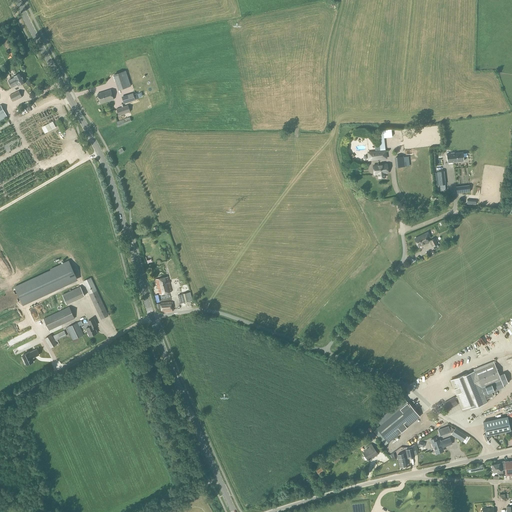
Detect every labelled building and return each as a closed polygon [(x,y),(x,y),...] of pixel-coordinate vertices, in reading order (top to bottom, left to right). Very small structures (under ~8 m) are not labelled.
[(118,89),(131,84),(126,71),(114,75),(118,89)] [(13,77),(14,78),(9,81),(12,87),(18,85),(18,86),(25,82),(20,73),(13,77)] [(101,104),(113,100),(110,90),(97,94),(101,104)] [(22,97),(19,91),(10,95),(13,102),(22,97)] [(124,103),(135,99),(133,94),(122,97),(124,103)] [(119,116),(130,112),(128,106),(117,110),(119,116)] [(118,127),(131,121),(130,117),(116,123),(118,127)] [(386,151),(372,152),(373,160),(387,158),(386,151)] [(447,154),(448,163),(464,161),(463,152),(447,154)] [(403,157),(396,157),(397,167),(404,166),(403,157)] [(378,174),(378,178),(385,177),(385,173),(388,173),(387,164),(373,166),(374,175),(378,174)] [(427,239),(430,237),(428,232),(415,239),(418,246),(424,243),(425,244),(428,242),(427,239)] [(435,238),(429,241),(432,248),(438,245),(435,238)] [(51,269),(51,271),(15,288),(21,301),(76,276),(69,261),(51,269)] [(172,280),(177,279),(173,267),(168,268),(172,280)] [(90,277),(83,281),(101,319),(108,316),(90,277)] [(155,280),(159,295),(172,292),(168,277),(155,280)] [(66,304),(85,296),(81,287),(62,295),(66,304)] [(193,301),(190,291),(176,294),(179,305),(193,301)] [(172,311),(171,301),(160,302),(161,313),(172,311)] [(36,306),(28,309),(33,320),(37,318),(35,315),(39,313),(36,306)] [(69,307),(43,319),(49,331),(75,318),(69,307)] [(89,337),(97,333),(94,327),(97,325),(94,318),(87,321),(89,327),(86,328),(89,337)] [(66,328),(69,337),(71,336),(73,340),(83,335),(78,322),(67,327),(67,328),(66,328)] [(50,348),(57,344),(55,341),(66,336),(64,330),(52,336),(51,335),(44,338),(50,348)] [(25,343),(28,349),(33,346),(30,340),(25,343)] [(472,352),(475,356),(482,353),(479,348),(472,352)] [(29,352),(22,356),(27,365),(33,362),(32,358),(39,355),(36,349),(29,353),(29,352)] [(458,399),(455,400),(457,404),(460,403),(462,407),(469,404),(471,407),(486,401),(485,399),(493,396),(491,392),(504,387),(503,385),(508,383),(504,373),(499,375),(494,361),(474,369),(475,372),(451,381),(458,399)] [(453,406),(457,404),(455,400),(454,398),(444,403),(448,409),(453,406)] [(408,402),(377,428),(389,442),(420,417),(408,402)] [(507,416),(483,422),(486,436),(510,430),(507,416)] [(377,437),(370,427),(368,428),(371,432),(366,435),(370,441),(377,437)] [(455,429),(452,434),(465,442),(468,437),(455,429)] [(433,447),(434,447),(436,453),(444,451),(442,447),(452,444),(450,438),(440,441),(440,440),(437,441),(436,439),(431,441),(433,447)] [(367,447),(367,448),(362,451),(369,461),(378,454),(371,444),(367,447)] [(413,448),(406,450),(408,458),(415,456),(413,448)] [(400,467),(407,465),(405,454),(397,456),(400,467)] [(335,464),(340,459),(337,455),(331,460),(335,464)] [(502,470),(505,469),(505,462),(492,465),(493,472),(497,471),(498,474),(499,477),(503,477),(502,470)] [(418,511),(421,505),(406,500),(401,511),(418,511)] [(380,511),(387,511),(387,509),(390,509),(391,501),(382,501),(382,508),(381,508),(380,511)]
